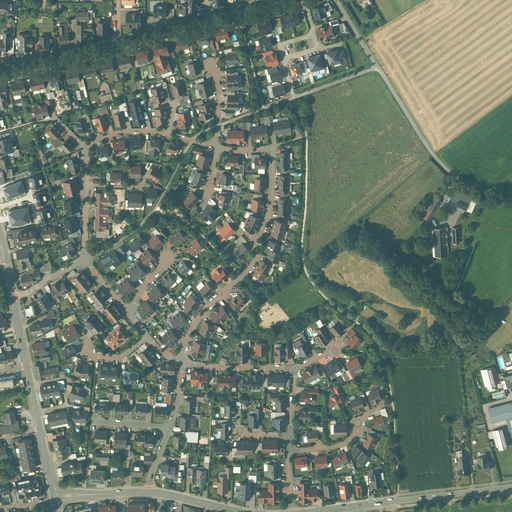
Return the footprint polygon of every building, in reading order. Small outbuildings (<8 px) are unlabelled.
[(185,5),(181,4),(180,12),(188,13),(188,11),(193,12),(194,10),(197,11),(198,6),(185,5)] [(158,5),(154,5),(154,16),(166,16),(166,8),(166,5),(162,5),(158,5)] [(323,5),(313,8),(316,18),(326,15),(323,5)] [(174,8),(166,8),(166,16),(166,17),(173,17),(174,8)] [(297,11),(289,14),(292,25),(296,23),(296,22),(299,21),(297,12),(297,11)] [(303,11),(297,12),(299,21),(306,19),(303,11)] [(136,13),(133,13),(133,14),(126,14),(127,26),(141,26),(141,14),(136,14),(136,13)] [(289,14),(281,16),(281,17),(283,26),(287,25),(287,26),(292,25),(289,14)] [(281,17),(275,19),(276,25),(277,27),(283,26),(281,17)] [(270,19),(258,22),(260,32),(272,29),(272,26),(270,19)] [(108,34),(108,22),(100,22),(98,22),(98,35),(108,34)] [(67,23),(59,24),(59,26),(64,26),(65,34),(68,34),(67,23)] [(86,23),(76,24),(76,40),(87,40),(87,30),(87,23),(86,23)] [(65,34),(64,26),(59,26),(60,35),(59,35),(60,43),(70,42),(69,33),(68,34),(65,34)] [(329,36),(333,35),(331,26),(327,27),(326,26),(322,27),(322,28),(318,29),(321,40),(325,39),(325,40),(330,38),(329,36)] [(226,27),(215,30),(218,39),(228,37),(226,27)] [(11,32),(4,32),(3,35),(4,35),(4,41),(0,40),(0,43),(0,44),(0,45),(1,45),(0,48),(0,50),(6,52),(8,52),(8,53),(13,53),(13,50),(10,50),(11,33),(11,32)] [(204,33),(197,35),(198,42),(198,43),(198,45),(200,46),(201,45),(202,44),(209,42),(207,35),(206,35),(204,34),(204,33)] [(31,34),(19,34),(19,40),(19,44),(19,45),(20,50),(32,50),(32,43),(33,43),(33,40),(32,40),(32,38),(31,34)] [(267,37),(259,39),(262,48),(264,48),(268,47),(272,46),(270,39),(270,36),(267,37)] [(187,38),(177,41),(179,49),(181,49),(182,50),(183,49),(184,48),(189,47),(188,43),(187,38)] [(49,47),(49,42),(48,42),(40,43),(40,51),(49,51),(49,47)] [(166,44),(154,48),(157,58),(156,58),(158,64),(161,63),(161,64),(168,61),(166,55),(169,54),(166,44)] [(340,60),(338,51),(337,49),(327,52),(330,63),(340,60)] [(344,50),(338,51),(340,60),(346,58),(344,50)] [(146,51),(140,53),(139,52),(136,53),(137,57),(139,63),(139,62),(143,61),(144,62),(149,61),(146,51)] [(233,52),(225,54),(227,59),(226,60),(226,61),(228,62),(228,63),(233,61),(234,63),(238,61),(236,52),(236,51),(233,52)] [(277,53),(267,56),(269,65),(279,62),(277,53)] [(319,54),(308,57),(311,69),(312,69),(312,71),(325,67),(321,54),(320,55),(319,54)] [(127,56),(117,59),(120,69),(132,65),(131,63),(129,55),(127,56)] [(111,59),(100,62),(103,71),(108,70),(108,71),(114,70),(111,59)] [(168,61),(161,64),(161,63),(158,64),(156,64),(159,73),(160,74),(161,74),(171,70),(168,61)] [(193,63),(188,64),(190,69),(191,70),(192,73),(201,71),(198,61),(193,63)] [(299,63),(290,66),(292,75),(302,73),(299,63)] [(95,64),(84,67),(86,76),(91,74),(92,76),(97,74),(95,64)] [(77,69),(66,71),(68,83),(78,80),(78,79),(80,79),(77,69)] [(280,69),(270,72),(273,81),(283,78),(280,69)] [(59,73),(49,75),(50,78),(51,85),(52,86),(56,85),(57,86),(57,85),(57,83),(61,82),(60,78),(61,78),(59,73)] [(159,73),(155,74),(157,79),(158,83),(160,83),(164,82),(161,74),(160,74),(159,73)] [(42,76),(36,77),(39,89),(45,87),(44,84),(45,84),(44,81),(42,76)] [(30,79),(31,85),(31,88),(32,88),(33,90),(39,89),(36,77),(30,79)] [(23,80),(17,82),(20,93),(26,92),(26,89),(26,86),(25,86),(24,80),(23,80)] [(204,82),(198,84),(201,95),(204,94),(204,95),(212,93),(211,88),(210,85),(209,81),(204,82)] [(11,83),(13,89),(12,89),(13,92),(14,95),(20,93),(17,82),(11,83)] [(181,83),(173,85),(174,89),(173,91),(173,92),(175,93),(175,95),(184,93),(181,83)] [(283,84),(273,87),(275,96),(286,93),(283,84)] [(161,86),(151,89),(153,95),(163,93),(162,87),(161,86)] [(163,93),(153,95),(154,102),(157,101),(165,99),(163,93)] [(6,95),(0,95),(0,106),(8,105),(6,95)] [(137,100),(129,102),(132,113),(141,110),(140,110),(139,109),(137,102),(137,100)] [(144,100),(137,102),(139,109),(146,107),(144,100)] [(125,102),(118,103),(120,111),(127,110),(125,102)] [(203,104),(200,105),(202,111),(202,112),(210,110),(212,109),(211,102),(203,104)] [(42,104),(39,104),(39,105),(34,106),(35,109),(34,109),(35,112),(48,109),(47,106),(46,103),(45,103),(42,104)] [(106,106),(98,108),(101,117),(104,116),(103,114),(108,113),(106,106)] [(159,108),(155,109),(156,116),(165,113),(165,114),(167,113),(165,106),(159,108)] [(48,109),(35,112),(36,115),(37,115),(37,118),(42,117),(45,116),(49,115),(48,109)] [(141,110),(132,113),(135,123),(139,122),(140,123),(144,122),(141,110)] [(210,110),(202,112),(202,111),(199,112),(201,119),(211,116),(210,110)] [(189,111),(178,113),(180,120),(189,118),(191,118),(189,111)] [(122,112),(114,114),(116,124),(119,123),(121,124),(125,123),(122,112)] [(165,113),(156,116),(155,116),(156,123),(161,122),(167,120),(165,114),(165,113)] [(101,117),(95,118),(97,124),(96,125),(97,127),(98,128),(99,130),(108,127),(105,115),(104,116),(101,117)] [(189,118),(180,120),(178,120),(180,127),(191,125),(189,118)] [(85,119),(76,122),(77,124),(74,125),(75,131),(79,130),(79,132),(88,129),(86,122),(85,119)] [(289,120),(281,121),(283,132),(291,131),(289,120)] [(281,121),(273,122),(275,133),(283,132),(281,121)] [(264,125),(258,126),(260,138),(267,137),(266,128),(266,125),(264,125)] [(56,126),(53,126),(48,131),(51,134),(50,135),(52,137),(54,138),(57,136),(61,131),(56,126)] [(251,127),(250,127),(251,130),(252,139),(260,138),(258,126),(251,127)] [(0,133),(1,139),(6,138),(10,137),(12,137),(12,133),(10,133),(9,130),(0,133)] [(241,130),(235,130),(235,142),(237,142),(237,143),(242,143),(242,142),(243,141),(243,130),(241,130)] [(54,138),(52,137),(49,141),(53,145),(59,138),(57,136),(54,138)] [(1,139),(0,139),(0,150),(12,148),(11,141),(7,142),(6,138),(1,139)] [(59,138),(53,145),(55,147),(62,141),(59,138)] [(140,138),(130,139),(131,148),(141,147),(141,142),(140,138)] [(160,140),(151,138),(150,140),(149,149),(150,149),(151,150),(154,151),(155,150),(155,148),(159,149),(160,140)] [(67,139),(61,145),(64,149),(64,150),(66,152),(67,152),(74,146),(71,144),(72,144),(70,141),(69,142),(67,139)] [(124,140),(114,142),(114,143),(115,146),(114,146),(115,150),(115,152),(119,152),(121,152),(123,149),(125,149),(124,140)] [(180,144),(170,142),(170,143),(168,149),(168,152),(174,153),(175,151),(177,152),(178,148),(179,148),(180,144)] [(107,146),(97,148),(98,150),(97,151),(97,155),(98,156),(107,155),(109,155),(108,154),(107,146)] [(203,149),(194,146),(193,152),(201,154),(203,149)] [(78,150),(70,155),(71,159),(76,157),(76,158),(79,157),(78,150)] [(283,152),(280,152),(280,160),(288,160),(288,152),(283,152)] [(201,154),(200,158),(199,159),(197,164),(207,167),(210,157),(201,154)] [(234,156),(228,156),(227,165),(231,165),(232,165),(233,165),(234,165),(238,165),(238,157),(234,157),(234,156)] [(9,157),(0,158),(0,159),(2,169),(7,168),(11,167),(9,157)] [(71,159),(68,159),(72,173),(79,171),(76,158),(76,157),(71,159)] [(259,158),(255,158),(255,159),(255,168),(258,168),(262,168),(265,168),(265,164),(265,163),(265,158),(259,158)] [(288,160),(280,160),(280,169),(288,169),(288,160)] [(141,166),(131,166),(131,176),(140,176),(141,166)] [(158,170),(153,167),(152,169),(148,176),(156,181),(162,172),(158,170)] [(2,169),(0,169),(0,176),(1,180),(5,179),(9,178),(9,176),(7,168),(2,169)] [(26,170),(15,174),(17,179),(28,175),(26,170)] [(197,171),(196,170),(195,174),(192,173),(191,176),(194,177),(193,180),(195,181),(196,184),(198,183),(202,184),(202,181),(203,178),(205,177),(204,176),(205,173),(203,173),(197,171)] [(121,173),(111,172),(110,181),(121,182),(121,180),(121,173)] [(227,174),(222,173),(222,176),(221,176),(221,179),(221,183),(229,184),(231,175),(227,174)] [(41,175),(29,178),(32,188),(44,186),(41,175)] [(288,175),(280,175),(280,184),(288,184),(288,175)] [(260,178),(255,178),(255,179),(255,189),(265,189),(265,184),(264,183),(264,179),(260,178)] [(69,181),(64,182),(65,188),(79,185),(78,184),(77,184),(76,179),(69,181)] [(21,181),(4,186),(8,197),(25,192),(21,181)] [(288,184),(280,184),(280,192),(288,192),(288,184)] [(79,185),(65,188),(67,194),(72,193),(79,192),(78,187),(79,187),(79,185)] [(196,189),(188,185),(186,189),(190,193),(190,194),(193,192),(194,193),(196,189)] [(153,189),(147,189),(147,202),(152,202),(152,198),(154,198),(157,192),(157,190),(157,189),(153,189)] [(471,198),(453,190),(448,201),(466,209),(471,198)] [(45,191),(33,194),(36,205),(47,203),(45,191)] [(104,192),(96,192),(95,202),(93,202),(93,205),(95,205),(95,223),(97,223),(97,230),(103,230),(106,230),(109,230),(109,227),(110,226),(109,224),(109,223),(109,221),(105,221),(106,217),(109,217),(111,217),(111,215),(113,213),(111,212),(111,210),(112,210),(112,209),(108,209),(108,205),(111,205),(114,205),(114,202),(115,201),(114,199),(114,198),(114,197),(112,197),(112,193),(106,193),(106,196),(104,196),(104,192)] [(193,192),(190,194),(190,193),(183,200),(187,204),(188,203),(191,206),(199,199),(194,193),(193,192)] [(220,194),(218,204),(219,204),(219,205),(219,206),(220,207),(221,207),(222,208),(227,209),(228,201),(231,196),(229,195),(224,195),(220,194)] [(431,202),(423,216),(429,220),(440,201),(434,197),(431,202)] [(288,198),(280,198),(279,207),(288,207),(288,198)] [(253,199),(252,204),(252,208),(253,209),(255,210),(256,209),(262,210),(264,201),(261,200),(253,199)] [(427,199),(418,214),(423,216),(431,202),(427,199)] [(65,202),(66,208),(76,206),(75,200),(70,201),(65,202)] [(209,205),(205,209),(200,214),(206,219),(207,218),(209,219),(210,219),(211,218),(213,220),(218,215),(214,212),(214,211),(215,210),(209,205)] [(76,206),(66,208),(68,214),(78,212),(76,206)] [(28,207),(9,211),(12,225),(17,224),(17,225),(26,223),(26,222),(31,221),(28,207)] [(279,207),(278,207),(278,214),(284,214),(284,215),(289,215),(289,207),(288,207),(279,207)] [(50,208),(37,211),(40,221),(52,219),(50,208)] [(195,208),(188,214),(193,218),(199,212),(195,208)] [(458,217),(442,211),(440,217),(456,223),(456,222),(463,224),(464,220),(458,217)] [(234,221),(228,215),(225,217),(222,220),(226,224),(228,222),(230,225),(234,221)] [(252,215),(250,215),(249,216),(247,217),(246,220),(257,225),(260,218),(258,217),(256,216),(252,215)] [(78,216),(67,218),(68,224),(79,222),(78,216)] [(423,216),(421,219),(418,217),(417,218),(417,217),(415,220),(420,223),(420,224),(421,225),(422,225),(424,227),(429,220),(423,216)] [(257,225),(246,220),(244,223),(245,225),(244,227),(246,228),(249,230),(252,231),(254,232),(257,225)] [(280,221),(275,220),(273,227),(285,230),(286,223),(280,221)] [(79,222),(68,224),(70,231),(72,231),(80,229),(79,222)] [(226,224),(219,230),(220,231),(219,232),(221,235),(222,234),(227,238),(235,230),(230,225),(228,222),(226,224)] [(54,225),(50,226),(48,226),(50,236),(50,237),(56,236),(54,225)] [(46,227),(42,227),(44,237),(46,236),(46,237),(50,236),(48,226),(46,226),(46,227)] [(285,230),(273,227),(271,234),(278,236),(283,237),(283,236),(285,230)] [(159,232),(155,228),(152,231),(155,235),(156,234),(159,237),(162,235),(159,232)] [(163,228),(159,232),(162,235),(165,238),(167,236),(168,237),(169,237),(169,236),(170,235),(163,228)] [(446,228),(432,228),(433,242),(446,241),(446,237),(446,228)] [(80,229),(72,231),(73,234),(71,234),(72,237),(82,234),(81,229),(80,229)] [(34,230),(19,233),(19,236),(18,236),(20,243),(37,240),(36,233),(35,233),(34,230)] [(176,232),(173,234),(172,233),(170,235),(169,236),(169,237),(176,245),(182,241),(188,237),(184,232),(182,234),(179,230),(176,232)] [(159,237),(156,234),(155,235),(153,237),(153,238),(150,242),(157,249),(160,247),(159,246),(163,242),(159,237)] [(241,235),(236,240),(241,244),(242,243),(243,244),(247,241),(241,235)] [(72,237),(67,238),(69,242),(70,242),(72,245),(76,243),(72,237)] [(138,238),(134,241),(134,240),(131,243),(132,243),(130,245),(134,250),(135,251),(138,248),(143,243),(138,238)] [(196,239),(193,242),(194,243),(188,249),(193,254),(196,251),(197,253),(203,247),(196,239)] [(280,244),(270,240),(267,248),(270,249),(278,251),(280,244)] [(446,241),(433,242),(433,247),(434,255),(447,254),(447,247),(446,242),(446,241)] [(69,242),(60,249),(64,255),(66,253),(69,257),(75,253),(72,249),(71,246),(72,246),(72,245),(70,242),(69,242)] [(128,248),(124,243),(117,249),(122,254),(128,248)] [(241,244),(237,248),(236,247),(234,249),(235,250),(234,251),(241,258),(247,251),(246,248),(243,244),(242,243),(241,244)] [(30,249),(16,252),(17,258),(28,256),(28,253),(30,253),(30,249)] [(143,253),(140,256),(148,264),(150,262),(151,263),(154,260),(153,259),(155,257),(147,249),(143,253)] [(278,251),(270,249),(269,252),(269,254),(268,257),(278,260),(281,252),(278,251)] [(115,251),(97,262),(102,270),(109,265),(113,263),(115,266),(123,261),(121,257),(119,259),(115,251)] [(28,256),(17,258),(20,269),(27,267),(26,262),(29,262),(28,256)] [(185,263),(183,260),(177,266),(178,266),(178,270),(181,270),(184,273),(186,271),(187,272),(190,268),(185,263)] [(265,262),(262,261),(258,267),(267,272),(267,273),(269,270),(269,269),(271,266),(265,262)] [(49,262),(40,266),(41,273),(51,270),(49,262)] [(145,272),(137,263),(133,267),(141,276),(145,272)] [(229,271),(223,264),(220,267),(226,273),(229,271)] [(141,276),(133,267),(128,271),(136,280),(141,276)] [(220,267),(215,271),(217,273),(214,275),(220,282),(223,280),(226,278),(225,278),(227,275),(226,273),(220,267)] [(267,272),(258,267),(254,274),(259,277),(263,280),(265,277),(265,275),(267,272)] [(180,276),(174,270),(169,274),(175,281),(180,276)] [(34,272),(26,274),(26,275),(21,276),(23,284),(33,282),(33,279),(40,278),(39,271),(34,272)] [(92,283),(81,271),(79,273),(78,272),(75,275),(76,275),(73,278),(75,281),(74,282),(80,289),(81,288),(84,291),(87,289),(89,288),(90,287),(90,286),(92,284),(92,283)] [(254,274),(253,273),(250,276),(255,281),(259,277),(254,274)] [(169,274),(166,275),(161,279),(169,287),(175,281),(169,274)] [(134,287),(126,278),(122,282),(130,291),(134,287)] [(214,285),(208,278),(205,281),(206,282),(207,282),(211,287),(214,285)] [(63,282),(51,289),(56,298),(59,301),(63,298),(62,297),(63,297),(62,296),(61,295),(68,290),(63,282)] [(130,291),(122,282),(117,286),(125,295),(130,291)] [(204,284),(203,283),(202,282),(201,282),(197,286),(197,287),(199,289),(200,289),(201,290),(201,292),(202,293),(203,293),(206,296),(213,289),(211,287),(207,282),(206,282),(204,284)] [(161,290),(156,285),(152,289),(160,298),(164,294),(161,290)] [(93,292),(90,295),(94,300),(104,292),(102,290),(101,291),(99,288),(93,292)] [(160,298),(152,289),(147,293),(151,298),(155,302),(156,302),(160,298)] [(43,291),(35,297),(38,302),(39,303),(48,298),(43,291)] [(248,297),(242,291),(239,294),(245,300),(248,297)] [(104,292),(94,300),(98,305),(101,303),(107,298),(105,295),(105,294),(104,292)] [(239,294),(235,298),(234,298),(232,300),(233,300),(230,303),(237,310),(246,301),(245,300),(239,294)] [(194,299),(190,295),(185,300),(187,301),(191,305),(195,308),(197,305),(199,303),(194,299)] [(48,298),(39,303),(43,310),(52,305),(52,304),(50,302),(48,298)] [(155,302),(151,298),(149,300),(153,304),(155,306),(158,304),(156,302),(155,302)] [(146,301),(142,305),(150,314),(154,310),(151,306),(146,301)] [(191,305),(187,301),(184,305),(186,307),(185,308),(186,310),(191,314),(195,309),(195,308),(191,305)] [(36,302),(28,304),(29,305),(31,315),(32,315),(39,313),(36,302)] [(112,302),(104,308),(105,309),(104,310),(112,321),(114,320),(114,321),(122,314),(118,310),(118,309),(116,307),(112,302)] [(150,314),(142,305),(137,309),(142,314),(145,318),(150,314)] [(222,306),(219,308),(219,307),(216,309),(217,309),(216,309),(217,310),(224,318),(228,315),(225,311),(225,310),(224,309),(222,306)] [(184,312),(179,307),(177,309),(179,312),(179,311),(183,316),(185,314),(184,312)] [(53,309),(45,313),(47,319),(54,317),(53,309)] [(217,310),(215,312),(214,311),(211,314),(212,315),(213,317),(214,317),(217,320),(218,319),(221,322),(224,319),(224,318),(217,310)] [(183,316),(179,311),(179,312),(175,315),(183,324),(187,320),(183,316)] [(92,318),(90,315),(86,318),(87,319),(84,321),(91,329),(99,321),(95,316),(92,318)] [(183,324),(175,315),(170,319),(174,324),(178,328),(183,324)] [(337,316),(333,321),(335,323),(338,321),(341,325),(344,322),(337,316)] [(76,317),(68,321),(71,326),(73,324),(74,325),(79,323),(76,317)] [(174,324),(170,319),(168,317),(166,319),(168,322),(172,326),(174,324)] [(48,320),(40,322),(40,323),(41,323),(42,329),(50,328),(48,320)] [(214,322),(212,320),(209,323),(214,325),(213,327),(216,329),(218,325),(214,322)] [(99,321),(91,329),(94,333),(98,330),(100,332),(105,328),(99,321)] [(209,323),(205,321),(203,325),(201,325),(202,327),(200,331),(209,336),(213,327),(214,325),(209,323)] [(335,323),(329,328),(335,335),(344,328),(341,325),(338,321),(335,323)] [(40,323),(31,325),(32,333),(42,331),(42,329),(41,323),(40,323)] [(71,326),(63,330),(67,339),(78,333),(74,325),(73,324),(71,326)] [(119,324),(114,328),(116,330),(118,333),(121,331),(123,329),(119,324)] [(324,325),(317,329),(319,334),(323,331),(324,332),(327,330),(324,325)] [(171,329),(170,329),(166,333),(174,342),(178,338),(171,329)] [(118,333),(116,330),(110,334),(111,335),(108,338),(111,342),(110,343),(113,347),(126,337),(121,331),(118,333)] [(324,332),(323,331),(319,334),(315,336),(321,345),(329,340),(324,332)] [(174,342),(166,333),(161,337),(165,341),(169,346),(174,342)] [(355,336),(352,334),(351,336),(352,337),(348,342),(356,348),(362,339),(356,334),(355,336)] [(160,335),(156,338),(161,345),(165,341),(161,337),(160,335)] [(67,359),(78,353),(74,347),(81,343),(79,339),(61,348),(67,359)] [(299,339),(292,343),(295,348),(298,347),(297,347),(302,344),(299,339)] [(201,342),(195,341),(194,344),(193,345),(192,347),(204,350),(206,344),(201,342)] [(44,342),(32,344),(34,354),(37,353),(39,354),(40,354),(41,352),(46,352),(44,342)] [(302,344),(297,347),(298,347),(300,351),(301,352),(303,354),(302,355),(311,350),(306,342),(302,344)] [(266,343),(256,343),(256,346),(254,348),(256,350),(256,353),(258,353),(260,354),(261,353),(266,353),(266,346),(267,345),(266,344),(266,343)] [(244,345),(237,346),(238,361),(247,360),(247,346),(247,345),(244,345)] [(142,351),(139,354),(143,359),(152,352),(148,346),(142,351)] [(139,347),(134,352),(137,355),(139,354),(142,351),(139,347)] [(204,350),(192,347),(192,349),(193,350),(192,353),(198,355),(203,356),(204,350)] [(290,347),(284,348),(285,357),(293,357),(290,347)] [(284,348),(275,348),(275,359),(285,359),(285,357),(284,348)] [(0,352),(0,362),(1,362),(13,360),(11,351),(1,353),(0,352)] [(152,352),(143,359),(148,365),(152,362),(157,358),(157,357),(152,352)] [(157,358),(152,362),(155,366),(161,362),(157,357),(157,358)] [(357,358),(347,363),(350,369),(351,371),(352,370),(361,366),(357,358)] [(329,363),(325,365),(330,373),(333,371),(334,372),(340,369),(337,362),(335,360),(329,363)] [(77,365),(73,373),(80,377),(83,364),(79,362),(78,362),(77,365)] [(167,363),(166,365),(161,365),(161,366),(159,367),(161,370),(160,371),(169,371),(174,372),(174,371),(175,366),(171,365),(171,364),(167,363)] [(43,364),(35,365),(37,379),(46,377),(44,370),(43,364)] [(88,364),(83,364),(80,377),(88,376),(88,370),(88,364)] [(118,366),(101,365),(101,368),(100,368),(99,372),(100,372),(100,376),(104,376),(104,378),(113,379),(113,377),(117,377),(117,373),(118,373),(118,369),(118,366)] [(312,367),(306,371),(302,373),(307,382),(320,375),(317,369),(315,366),(313,367),(312,367)] [(481,369),(486,386),(498,383),(494,366),(481,369)] [(321,367),(317,369),(320,375),(321,377),(325,375),(321,367)] [(54,368),(44,370),(46,377),(52,376),(53,373),(55,373),(54,368)] [(350,369),(346,371),(350,378),(355,375),(352,370),(351,371),(350,369)] [(125,370),(124,372),(124,379),(129,379),(129,381),(134,381),(134,382),(138,383),(138,373),(136,372),(136,371),(125,370)] [(200,371),(191,371),(191,374),(191,380),(191,382),(192,383),(194,383),(195,382),(199,382),(199,373),(200,373),(200,371)] [(200,373),(199,373),(199,382),(198,384),(207,384),(207,383),(207,376),(207,373),(200,373)] [(224,375),(222,375),(222,374),(219,374),(219,385),(222,385),(222,386),(226,387),(226,386),(227,386),(227,375),(226,374),(226,375),(225,375),(224,375)] [(257,374),(253,374),(253,376),(251,376),(251,387),(259,387),(259,386),(259,377),(259,375),(257,375),(257,374)] [(276,374),(268,374),(268,377),(268,385),(276,385),(276,374)] [(284,374),(276,374),(276,385),(279,385),(280,384),(283,384),(283,385),(284,385),(284,377),(284,374)] [(15,375),(4,377),(6,385),(6,386),(16,384),(15,375)] [(235,375),(233,375),(233,376),(231,376),(230,375),(229,375),(227,375),(227,386),(228,386),(228,387),(232,387),(232,386),(235,386),(235,378),(235,375)] [(244,376),(243,376),(243,382),(243,386),(247,387),(247,388),(251,388),(251,387),(251,376),(244,376)] [(58,383),(52,384),(54,395),(60,394),(59,390),(58,383)] [(46,385),(40,386),(41,391),(42,397),(48,396),(46,385)] [(77,387),(73,385),(71,391),(70,395),(75,397),(79,386),(78,386),(77,387)] [(87,386),(85,385),(82,388),(85,389),(84,391),(90,393),(90,388),(87,386)] [(338,385),(333,386),(336,394),(338,393),(342,392),(338,385)] [(79,386),(75,397),(81,399),(84,391),(85,389),(82,388),(80,388),(81,387),(79,386)] [(378,389),(370,392),(371,393),(368,394),(369,398),(369,399),(370,401),(371,402),(375,401),(378,400),(381,399),(381,398),(379,392),(378,389)] [(309,392),(301,391),(300,400),(305,400),(306,401),(310,402),(311,401),(312,393),(312,392),(309,392)] [(336,394),(331,397),(332,399),(329,400),(329,401),(331,406),(334,404),(336,407),(343,404),(338,393),(336,394)] [(355,399),(351,401),(354,410),(358,408),(358,409),(361,408),(360,407),(363,406),(363,403),(360,396),(355,398),(355,399)] [(279,399),(276,398),(276,399),(276,408),(285,409),(285,399),(279,399)] [(195,399),(185,399),(184,410),(194,411),(195,399)] [(109,402),(98,402),(98,405),(96,405),(95,411),(98,411),(108,412),(109,402)] [(511,405),(511,402),(488,408),(492,422),(506,418),(509,430),(511,429),(511,405)] [(128,404),(115,403),(115,412),(127,413),(128,404)] [(234,404),(225,403),(225,414),(234,414),(234,404)] [(147,404),(136,404),(135,414),(146,414),(147,404)] [(166,407),(156,406),(155,415),(166,416),(166,407)] [(306,410),(300,409),(299,419),(308,420),(309,415),(310,416),(310,412),(310,409),(308,409),(306,409),(306,410)] [(13,410),(4,412),(6,422),(10,422),(10,421),(15,420),(13,410)] [(66,411),(60,412),(62,422),(68,421),(68,420),(67,414),(66,411)] [(54,413),(48,414),(50,424),(56,423),(54,413)] [(255,415),(248,415),(248,420),(249,420),(249,425),(258,425),(258,417),(258,415),(255,415)] [(190,417),(181,416),(180,427),(189,428),(190,417)] [(382,416),(373,419),(376,428),(385,424),(384,420),(382,416)] [(285,418),(274,418),(274,421),(273,422),(273,424),(274,425),(276,425),(276,426),(285,426),(285,418)] [(15,420),(10,421),(10,422),(12,430),(19,429),(17,420),(15,420)] [(6,422),(2,423),(3,425),(0,425),(0,432),(12,430),(10,422),(6,422)] [(222,423),(221,423),(216,423),(216,429),(218,429),(219,430),(220,430),(221,429),(221,437),(228,437),(228,429),(231,427),(229,425),(229,423),(227,423),(222,423)] [(346,425),(334,425),(334,434),(340,434),(340,433),(346,433),(346,425)] [(505,428),(493,431),(497,446),(499,445),(499,448),(507,446),(507,443),(508,443),(505,428)] [(379,433),(371,429),(369,434),(376,437),(377,438),(379,433)] [(317,430),(307,431),(308,441),(318,440),(317,434),(317,430)] [(106,431),(95,431),(95,441),(99,441),(99,440),(105,440),(105,442),(106,442),(106,431)] [(127,433),(115,432),(114,441),(124,442),(126,442),(127,433)] [(146,434),(137,433),(137,443),(145,443),(145,445),(145,436),(146,436),(146,434)] [(369,434),(368,433),(367,436),(366,436),(364,439),(365,440),(364,442),(367,443),(366,445),(373,448),(375,444),(374,443),(376,437),(369,434)] [(182,436),(174,435),(174,446),(183,447),(183,438),(185,438),(184,435),(182,434),(182,436)] [(146,436),(145,436),(145,445),(153,446),(154,436),(146,436)] [(62,437),(53,439),(55,449),(56,448),(64,447),(62,437)] [(21,440),(17,441),(23,470),(27,469),(35,467),(35,465),(37,464),(36,463),(34,463),(34,462),(32,462),(32,460),(36,459),(35,458),(33,458),(33,455),(31,456),(31,454),(34,454),(34,452),(32,452),(32,450),(30,450),(30,448),(33,448),(33,446),(31,446),(31,444),(29,444),(28,443),(30,442),(29,438),(21,440)] [(226,445),(215,445),(215,453),(219,454),(219,455),(222,455),(227,455),(227,450),(227,447),(226,447),(226,445)] [(362,450),(356,446),(351,451),(352,454),(354,455),(354,457),(356,456),(357,457),(362,450),(362,451),(362,450)] [(64,447),(56,448),(58,458),(67,456),(65,447),(64,447)] [(365,453),(363,454),(363,451),(362,451),(362,450),(357,457),(356,458),(364,464),(369,457),(370,456),(367,454),(365,453)] [(377,456),(369,451),(367,454),(370,456),(369,457),(374,460),(377,456)] [(344,453),(333,458),(335,461),(334,461),(336,467),(340,465),(341,466),(346,464),(345,463),(347,462),(349,462),(347,458),(346,455),(345,456),(344,453)] [(326,458),(326,455),(315,457),(316,466),(327,465),(327,462),(326,458)] [(462,456),(456,457),(458,473),(469,472),(467,455),(462,456)] [(487,455),(477,456),(478,462),(477,463),(478,471),(489,469),(488,461),(487,455)] [(306,456),(296,457),(296,460),(295,460),(296,464),(297,464),(297,466),(307,465),(306,459),(306,456)] [(144,465),(132,464),(131,474),(142,475),(142,469),(143,469),(144,465)] [(77,466),(71,468),(73,477),(79,476),(77,466)] [(197,467),(188,467),(187,478),(189,480),(196,480),(197,469),(197,467)] [(105,470),(91,469),(90,480),(91,480),(96,481),(104,481),(105,470)] [(117,469),(113,469),(113,471),(112,478),(123,479),(124,470),(117,469)] [(197,469),(196,480),(196,482),(196,485),(197,486),(201,486),(201,485),(202,482),(205,482),(206,469),(197,469)] [(373,473),(372,473),(372,477),(373,480),(371,480),(372,486),(381,485),(379,472),(373,473)] [(225,476),(218,476),(213,476),(213,484),(218,484),(218,489),(227,489),(227,476),(225,476)] [(31,478),(15,481),(17,491),(23,489),(27,489),(33,487),(31,478)] [(8,482),(0,482),(0,500),(1,500),(1,493),(9,493),(8,482)] [(250,483),(240,482),(240,486),(238,486),(237,490),(235,490),(234,495),(240,495),(240,497),(249,498),(250,483)] [(305,482),(299,482),(299,486),(299,490),(299,496),(299,500),(300,501),(305,501),(308,501),(309,501),(309,499),(308,489),(308,483),(305,483),(305,482)] [(269,483),(269,490),(278,502),(278,501),(279,501),(279,496),(278,496),(278,490),(279,490),(279,486),(278,486),(278,483),(272,483),(269,483)] [(330,484),(323,485),(325,495),(334,493),(333,486),(332,483),(330,484)] [(347,483),(339,484),(341,496),(351,495),(349,483),(347,483)] [(365,483),(356,484),(357,495),(366,493),(365,483)] [(317,489),(308,489),(309,499),(312,499),(316,499),(316,498),(318,498),(318,493),(317,493),(317,489)] [(273,502),(278,502),(269,490),(261,491),(261,494),(259,494),(259,500),(262,500),(266,500),(269,499),(269,501),(273,501),(273,502)] [(139,502),(133,503),(128,503),(128,511),(144,511),(145,503),(144,503),(139,503),(139,502)] [(152,505),(152,503),(147,503),(145,503),(144,511),(152,511),(152,510),(154,510),(154,505),(152,505)]
